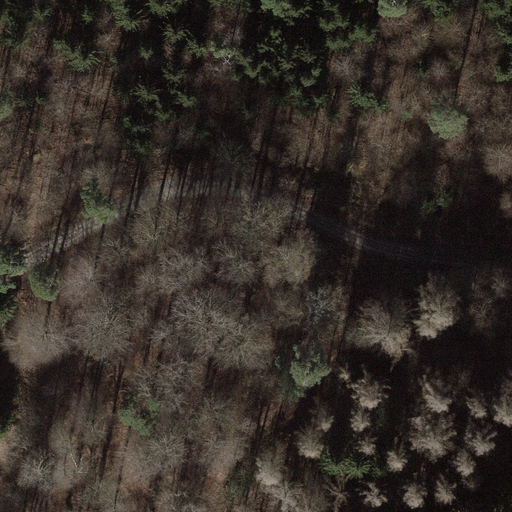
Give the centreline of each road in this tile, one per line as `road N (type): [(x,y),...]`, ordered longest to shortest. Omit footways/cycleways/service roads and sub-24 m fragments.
road 1 (track): [(511,265),(382,247),(230,181),(184,182),(136,201),(0,275)]
road 2 (track): [(382,247),(309,379),(212,471),(196,511)]
